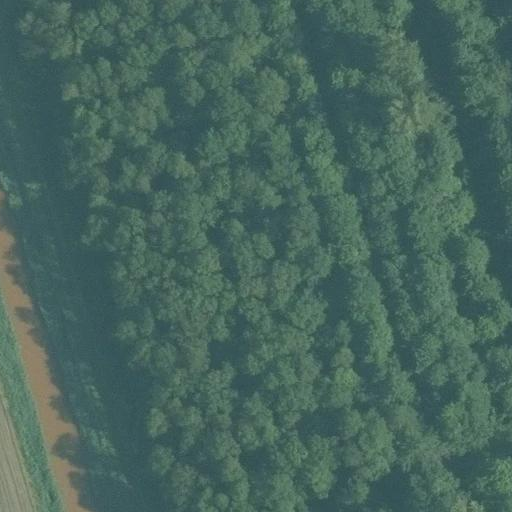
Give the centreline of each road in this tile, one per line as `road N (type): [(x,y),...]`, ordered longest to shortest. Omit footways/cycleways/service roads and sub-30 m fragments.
road 1 (track): [(137,511),(0,66)]
road 2 (track): [(511,449),(307,511)]
